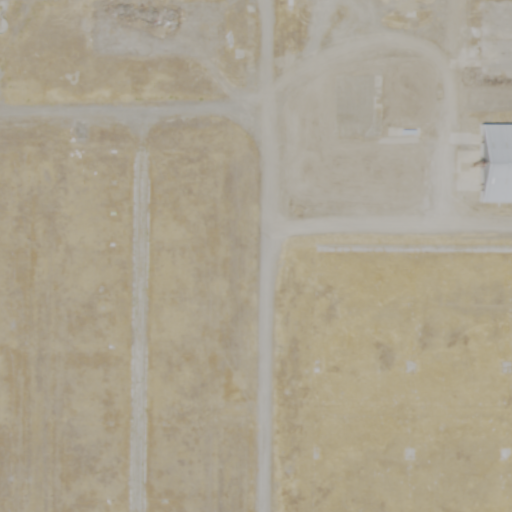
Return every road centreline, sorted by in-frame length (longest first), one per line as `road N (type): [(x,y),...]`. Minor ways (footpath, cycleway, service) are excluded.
road 1 (track): [(245,222),(443,211),(443,149),(455,97),(429,53),(386,37),(253,84)]
road 2 (track): [(250,511),(243,118),(257,0)]
road 3 (track): [(126,511),(126,127)]
road 4 (track): [(0,118),(126,127),(243,118)]
